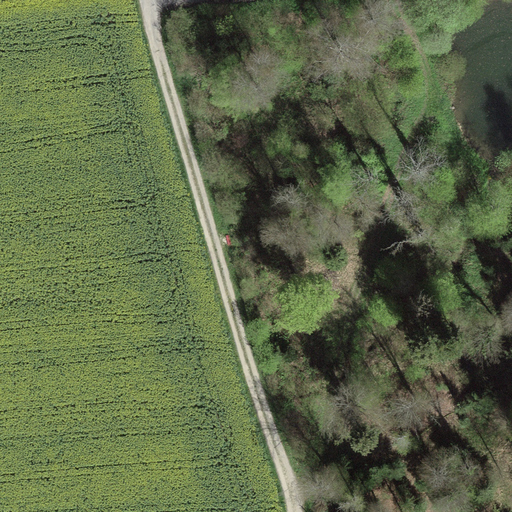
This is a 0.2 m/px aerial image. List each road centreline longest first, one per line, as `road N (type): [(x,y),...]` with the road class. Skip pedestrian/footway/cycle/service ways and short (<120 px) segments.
road 1 (track): [(293,511),(150,0)]
road 2 (track): [(397,0),(429,88),(292,491)]
